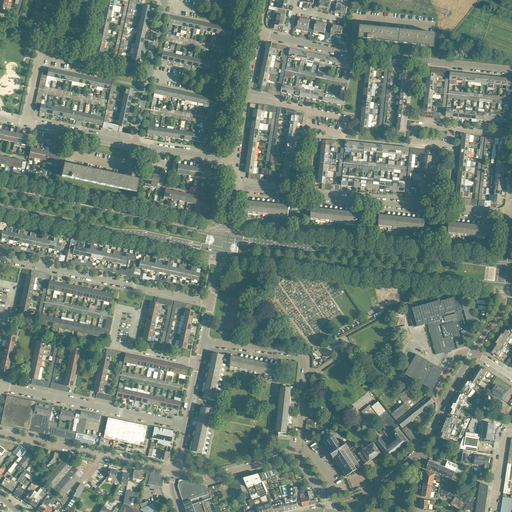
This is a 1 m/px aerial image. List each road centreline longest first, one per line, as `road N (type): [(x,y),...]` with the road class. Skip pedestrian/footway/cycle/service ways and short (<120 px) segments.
road 1 (residential): [(174,470),(213,478),(292,456),(299,447),(302,355),(202,342)]
road 2 (tertiary): [(220,251),(504,285)]
road 3 (tertiary): [(506,266),(223,237)]
road 4 (residential): [(511,216),(230,188)]
road 5 (tertiary): [(223,237),(0,189)]
road 6 (tertiary): [(0,205),(220,251)]
road 7 (residential): [(0,257),(210,302)]
road 8 (residential): [(184,425),(0,385)]
road 9 (residential): [(174,470),(0,432)]
road 10 (residential): [(511,70),(351,52)]
road 11 (residential): [(135,145),(166,0)]
